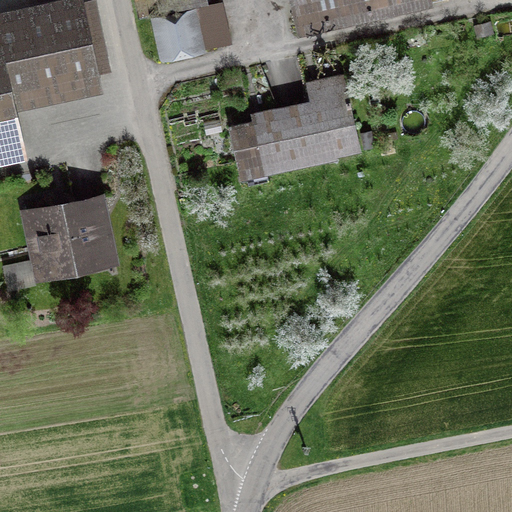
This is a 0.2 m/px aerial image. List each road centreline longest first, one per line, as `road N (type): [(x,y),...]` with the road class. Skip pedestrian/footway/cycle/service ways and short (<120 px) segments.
road 1 (unclassified): [(123,0),(199,294),(241,511)]
road 2 (unclassified): [(511,154),(303,416),(264,484)]
road 3 (unclassified): [(264,484),(511,437)]
